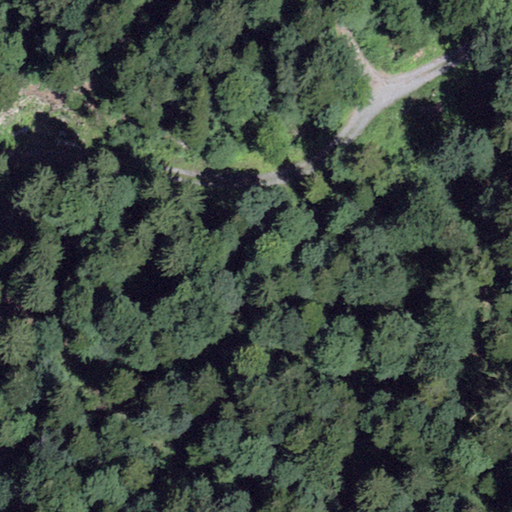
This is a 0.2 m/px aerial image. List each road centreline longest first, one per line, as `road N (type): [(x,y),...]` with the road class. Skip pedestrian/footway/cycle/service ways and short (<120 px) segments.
road 1 (track): [(0,151),(56,146),(167,172),(243,179),(313,160),(496,0)]
road 2 (track): [(106,155),(62,170),(0,235)]
